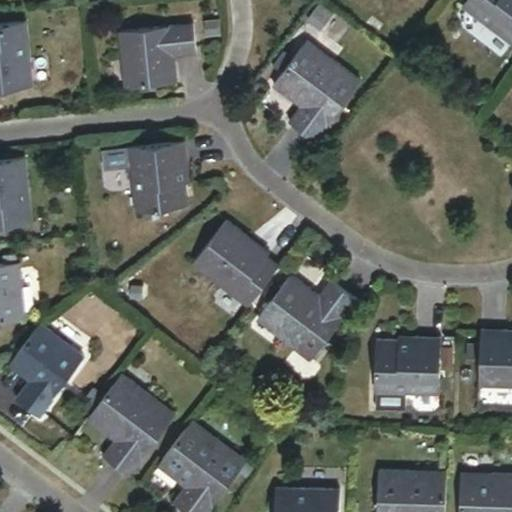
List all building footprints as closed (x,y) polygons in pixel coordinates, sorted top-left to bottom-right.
[(511,0),(466,0),(463,5),(511,41),(511,0)] [(29,19),(0,22),(0,87),(35,84),(29,19)] [(219,19),(202,21),(203,36),(221,34),(219,19)] [(124,84),(171,79),(169,52),(174,51),(196,49),(193,21),(118,27),(124,84)] [(309,36),(303,44),(328,62),(333,54),(309,36)] [(328,62),(303,44),(276,81),(304,102),(292,118),(317,136),(362,76),(333,54),(328,62)] [(190,201),(187,176),(185,160),(190,159),(188,135),(132,141),(139,206),(190,201)] [(0,155),(0,221),(40,218),(33,152),(0,155)] [(194,262),(249,304),(279,264),(268,255),(248,240),(252,235),(228,217),(194,262)] [(272,251),(252,235),(248,240),(268,255),(272,251)] [(0,316),(40,311),(31,256),(0,260),(0,316)] [(291,274),(261,312),(285,331),(281,336),(311,358),(357,298),(332,279),(319,296),(291,274)] [(285,331),(261,312),(258,317),(281,336),(285,331)] [(89,350),(44,317),(41,321),(17,354),(38,369),(35,373),(21,392),(45,409),(89,350)] [(511,332),(507,333),(507,327),(482,327),(482,343),(482,358),(482,384),(511,384),(511,332)] [(442,336),(417,335),(417,340),(400,340),(378,339),(376,392),(441,394),(442,336)] [(482,358),(482,343),(470,342),(470,357),(482,358)] [(456,347),(444,347),(444,362),(456,362),(456,347)] [(38,369),(17,354),(14,357),(35,373),(38,369)] [(151,383),(126,365),(122,371),(147,389),(151,383)] [(147,389),(122,371),(94,410),(122,430),(109,447),(137,467),(182,406),(151,383),(147,389)] [(108,387),(99,381),(88,396),(96,403),(108,387)] [(217,433),(195,416),(189,424),(211,441),(217,433)] [(189,424),(162,461),(189,482),(177,498),(196,511),(208,511),(249,457),(217,433),(211,441),(189,424)] [(446,511),(448,480),(417,479),(417,470),(381,469),(379,511),(446,511)] [(448,480),(448,470),(417,470),(417,479),(448,480)] [(494,481),(463,481),(462,511),(511,511),(511,472),(494,472),(494,481)] [(463,472),(463,481),(494,481),(494,472),(463,472)] [(343,511),(344,486),(281,483),(279,511),(343,511)]
